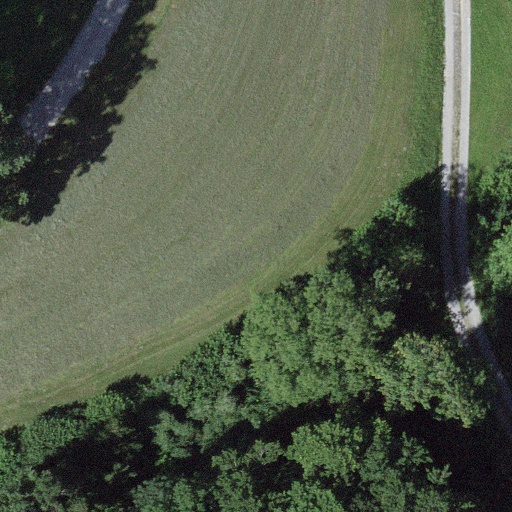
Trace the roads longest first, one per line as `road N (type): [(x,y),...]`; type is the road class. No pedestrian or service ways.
road 1 (track): [(511,410),(452,264),(457,0)]
road 2 (track): [(113,0),(95,39),(0,167)]
